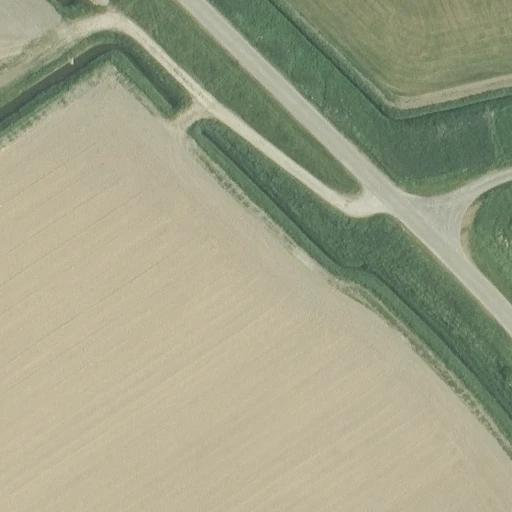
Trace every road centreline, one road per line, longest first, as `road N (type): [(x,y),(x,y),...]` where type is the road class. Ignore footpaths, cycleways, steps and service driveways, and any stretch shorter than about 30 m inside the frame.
road 1 (unclassified): [(424,233),(189,0)]
road 2 (unclassified): [(511,320),(424,233)]
